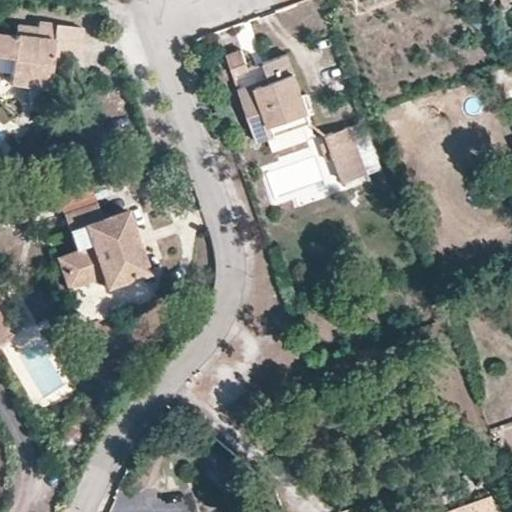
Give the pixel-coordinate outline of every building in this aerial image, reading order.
[(511,0),(503,0),(506,8),(511,6),(511,0)] [(0,57),(9,58),(5,83),(44,87),(48,57),(75,60),(80,27),(33,22),(32,28),(32,38),(11,35),(0,34),(0,57)] [(12,26),(11,35),(32,38),(32,28),(12,26)] [(233,72),(250,65),(243,48),(226,53),(233,72)] [(266,77),(269,83),(256,88),(253,82),(238,87),(251,122),(266,117),(269,124),(307,110),(286,52),(260,62),(266,77)] [(269,83),(266,77),(253,82),(256,88),(269,83)] [(311,121),(307,110),(269,124),(266,117),(251,122),(258,141),(311,121)] [(327,135),(329,141),(321,144),(328,161),(336,158),(344,182),(368,173),(351,127),(327,135)] [(63,212),(74,247),(57,253),(67,285),(101,273),(105,284),(146,269),(137,243),(127,246),(123,234),(133,231),(126,207),(100,216),(95,201),(63,212)] [(133,231),(123,234),(127,246),(137,243),(133,231)] [(0,339),(13,332),(0,309),(0,339)] [(494,511),(497,511),(492,496),(448,511),(494,511)]
